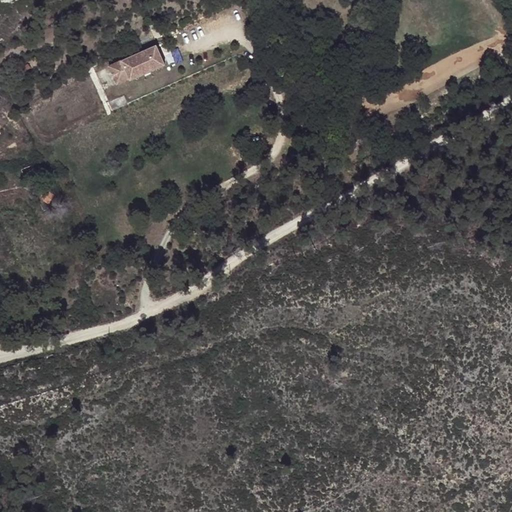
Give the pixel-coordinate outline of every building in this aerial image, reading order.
[(120,58),(108,63),(115,80),(128,74),(128,76),(162,61),(154,43),(120,58)] [(122,92),(107,98),(111,107),(126,100),(122,92)] [(34,159),(20,166),(24,174),(38,167),(34,159)] [(53,191),(46,188),(45,188),(44,188),(43,188),(42,188),(41,189),(40,190),(40,191),(40,192),(40,193),(40,194),(41,195),(42,195),(42,196),(41,197),(43,198),(48,200),(50,197),(53,191)] [(43,198),(39,202),(43,207),(52,199),(50,197),(48,200),(43,198)]
